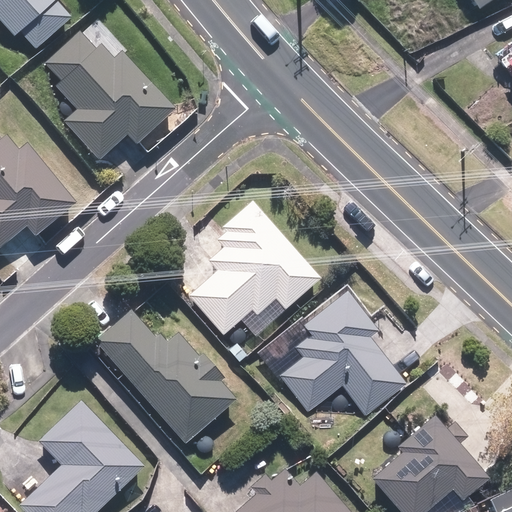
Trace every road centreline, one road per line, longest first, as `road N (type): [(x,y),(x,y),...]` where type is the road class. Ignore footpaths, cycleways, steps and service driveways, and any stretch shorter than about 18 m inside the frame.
road 1 (residential): [(0,331),(280,79)]
road 2 (secondary): [(511,295),(280,79)]
